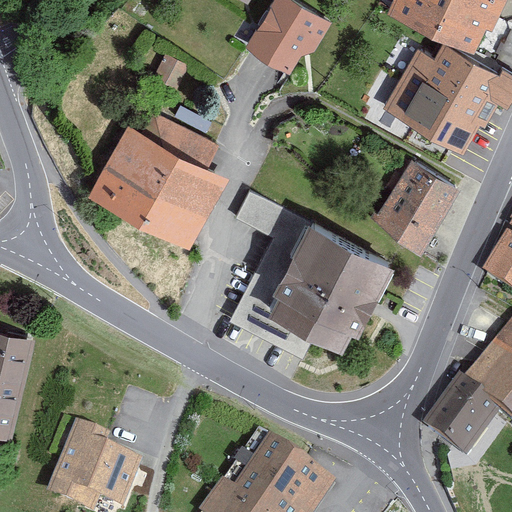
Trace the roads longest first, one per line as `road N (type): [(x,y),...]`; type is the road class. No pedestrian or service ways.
road 1 (tertiary): [(511,147),(382,447)]
road 2 (residential): [(250,81),(222,244),(187,345)]
road 3 (tertiary): [(187,345),(382,447)]
road 4 (tertiary): [(30,261),(187,345)]
road 5 (tertiary): [(0,97),(31,186),(30,261)]
